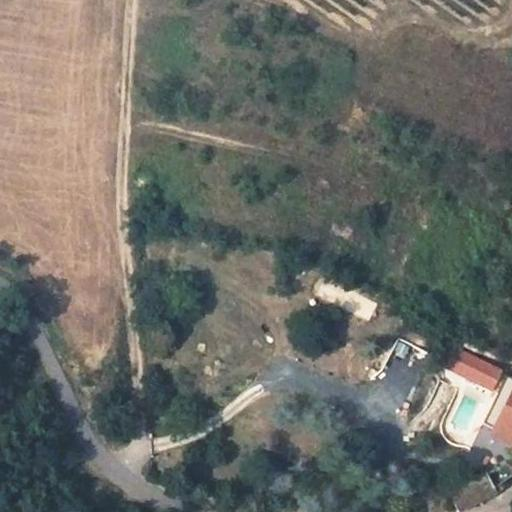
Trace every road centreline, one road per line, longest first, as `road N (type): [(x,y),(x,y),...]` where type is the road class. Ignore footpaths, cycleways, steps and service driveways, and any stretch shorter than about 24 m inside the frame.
road 1 (track): [(132,0),(121,130),(142,446),(118,474)]
road 2 (tertiary): [(0,288),(32,316),(82,435),(118,474),(177,511)]
